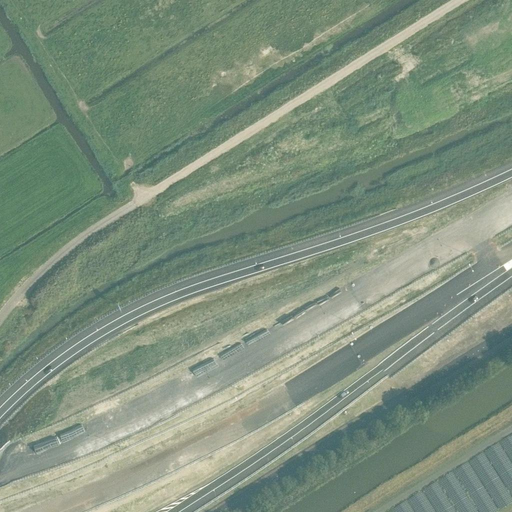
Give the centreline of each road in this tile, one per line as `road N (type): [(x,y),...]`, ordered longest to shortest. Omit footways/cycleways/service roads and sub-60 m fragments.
road 1 (motorway): [(511,209),(263,354),(0,474)]
road 2 (motorway): [(511,172),(406,217),(168,297),(72,350),(0,412)]
road 3 (motorway): [(45,511),(246,418),(511,253)]
road 4 (motorway): [(175,511),(511,272)]
